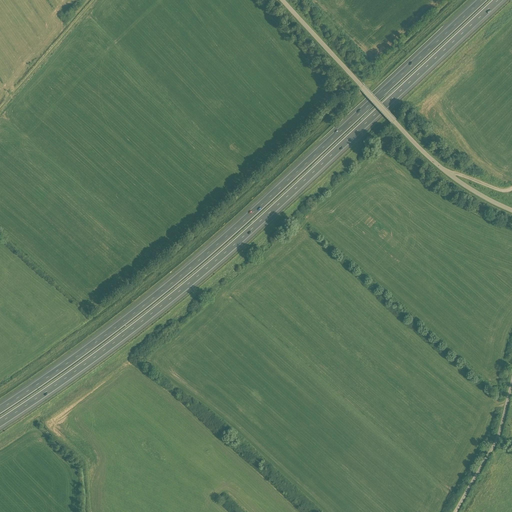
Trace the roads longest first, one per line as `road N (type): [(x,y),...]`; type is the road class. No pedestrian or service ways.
road 1 (motorway): [(0,422),(201,272),(499,0)]
road 2 (motorway): [(481,0),(193,264),(0,409)]
road 3 (unclassified): [(511,212),(428,160),(282,0)]
road 4 (track): [(454,511),(487,459),(511,377)]
road 5 (track): [(0,109),(95,0)]
